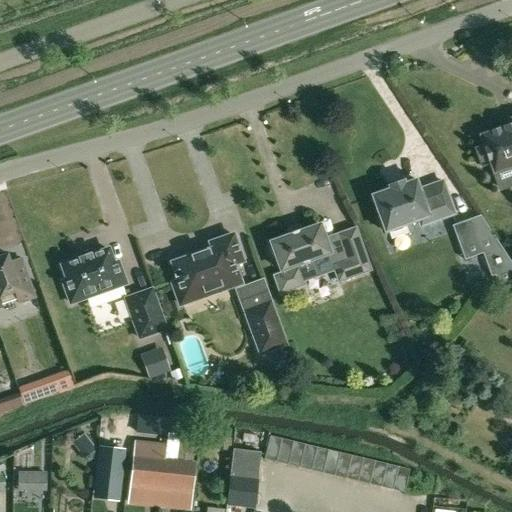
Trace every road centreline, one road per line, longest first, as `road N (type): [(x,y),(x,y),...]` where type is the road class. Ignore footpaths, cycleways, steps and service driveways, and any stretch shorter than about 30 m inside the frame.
road 1 (residential): [(511,8),(260,98),(0,174)]
road 2 (tertiary): [(0,122),(337,0)]
road 3 (unclassified): [(0,64),(179,0)]
